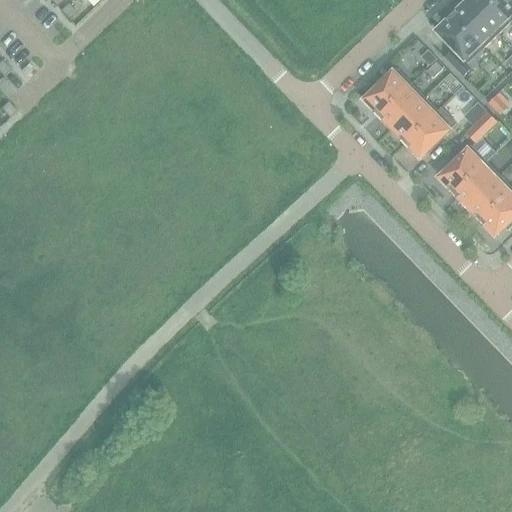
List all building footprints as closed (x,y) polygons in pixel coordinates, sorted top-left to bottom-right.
[(511,22),(489,0),(468,0),(466,3),(497,36),(511,22)] [(511,0),(489,0),(511,22),(511,21),(511,0)] [(60,11),(69,19),(76,12),(68,3),(60,11)] [(482,50),(497,36),(466,3),(456,12),(450,17),(482,50)] [(468,64),(482,50),(450,17),(445,23),(436,31),(454,50),(468,64)] [(428,50),(421,58),(430,67),(437,60),(428,50)] [(454,50),(444,58),(462,77),(472,68),(468,64),(454,50)] [(0,73),(3,76),(10,69),(1,60),(0,61),(0,73)] [(436,62),(427,72),(433,79),(443,69),(436,62)] [(378,116),(411,84),(396,69),(384,81),(381,78),(370,89),(373,91),(364,100),(375,112),(374,112),(378,116)] [(392,130),(425,98),(411,84),(378,116),(383,120),(392,130)] [(496,96),(488,103),(501,116),(508,108),(496,96)] [(405,144),(442,108),(441,108),(438,111),(425,98),(392,130),(401,139),(405,144)] [(9,118),(16,111),(7,102),(0,109),(9,118)] [(457,124),(442,108),(405,144),(409,148),(410,148),(421,159),(457,124)] [(488,113),(467,133),(476,143),(497,123),(488,113)] [(454,194),(487,162),(471,146),(439,178),(450,189),(449,190),(454,194)] [(467,207),(500,176),(487,162),(454,194),(458,198),(467,207)] [(480,221),(511,190),(511,188),(500,176),(467,207),(476,217),(480,221)] [(511,190),(480,221),(484,226),(485,226),(496,237),(505,228),(508,231),(511,226),(511,190)]
